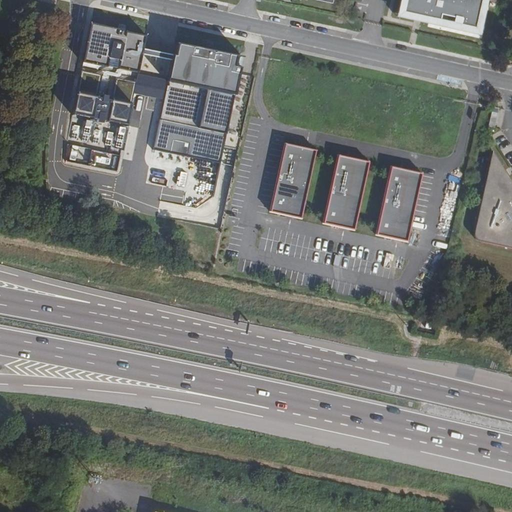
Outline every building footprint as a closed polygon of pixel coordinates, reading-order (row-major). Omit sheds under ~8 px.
[(482,34),(489,0),(400,0),(397,15),(482,34)] [(145,48),(148,34),(93,22),(85,60),(139,71),(145,48)] [(241,56),(176,43),(174,53),(145,48),(139,71),(169,78),(148,182),(212,197),(241,56)] [(132,87),(80,77),(64,162),(116,172),(132,87)] [(129,126),(139,127),(142,108),(132,107),(129,126)] [(495,126),(497,113),(491,112),(489,125),(495,126)] [(316,150),(285,144),(269,212),(301,219),(316,150)] [(369,162),(338,155),(322,224),(354,230),(369,162)] [(511,248),(511,186),(492,155),(476,230),(476,234),(476,237),(479,238),(482,241),(511,248)] [(422,174),(391,167),(375,235),(407,242),(422,174)]
